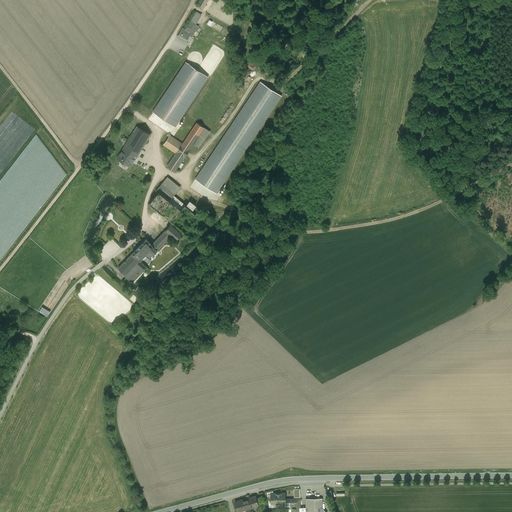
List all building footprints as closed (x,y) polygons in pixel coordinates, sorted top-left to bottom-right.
[(198,26),(190,21),(185,30),(190,33),(188,36),(191,37),(198,26)] [(185,30),(182,28),(177,37),(186,42),(188,37),(187,37),(188,36),(190,33),(185,30)] [(186,62),(153,112),(174,127),(207,77),(186,62)] [(259,81),(195,178),(218,194),(282,96),(259,81)] [(176,153),(167,166),(174,172),(183,158),(184,159),(190,149),(204,128),(197,122),(182,144),(169,135),(163,145),(176,153)] [(137,126),(121,151),(134,160),(150,135),(137,126)] [(134,160),(121,151),(117,158),(130,167),(134,160)] [(178,186),(167,177),(157,189),(156,189),(156,190),(155,190),(156,191),(157,191),(158,191),(159,191),(169,200),(175,194),(173,192),(178,186)] [(183,231),(171,221),(185,205),(180,202),(177,206),(169,200),(159,191),(149,203),(156,208),(149,217),(166,230),(160,236),(165,242),(172,235),(177,239),(181,234),(183,231)] [(185,205),(192,211),(196,205),(190,200),(185,205)] [(185,205),(171,221),(183,231),(185,232),(199,217),(185,205)] [(146,239),(132,253),(145,266),(150,260),(149,259),(165,242),(160,236),(159,236),(158,238),(151,245),(146,240),(146,239)] [(132,253),(118,268),(131,281),(131,280),(142,269),(143,270),(146,267),(145,266),(132,253)] [(48,316),(51,311),(42,306),(39,311),(48,316)] [(284,493),(271,494),(271,501),(271,503),(276,503),(282,503),(285,503),(285,499),(284,493)] [(255,496),(234,503),(237,511),(245,509),(250,507),(258,505),(255,496)] [(322,511),(322,498),(306,499),(305,511),(322,511)] [(299,499),(285,499),(285,503),(282,503),(282,508),(284,509),(285,509),(290,509),(289,511),(299,511),(299,508),(299,499)]
